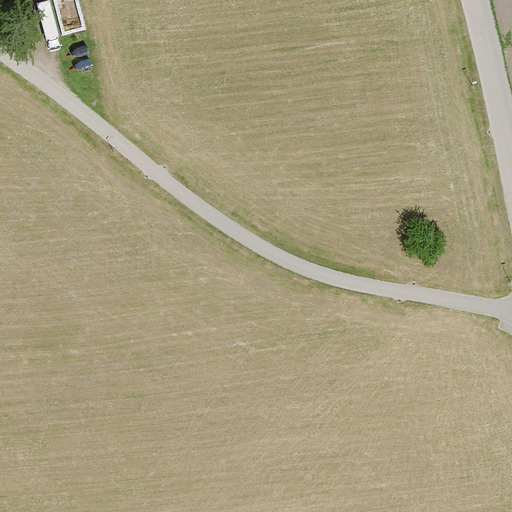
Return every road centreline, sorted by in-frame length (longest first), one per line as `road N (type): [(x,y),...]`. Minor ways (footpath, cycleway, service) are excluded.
road 1 (residential): [(511,310),(362,285),(282,258),(170,185),(0,51)]
road 2 (unclassified): [(476,0),(511,166)]
